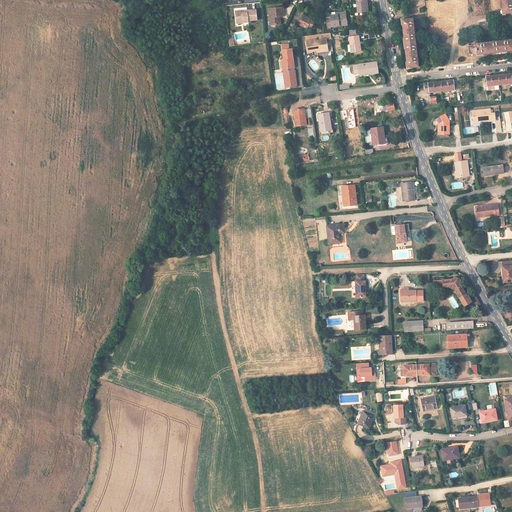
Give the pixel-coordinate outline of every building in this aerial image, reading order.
[(357,0),(358,3),(357,3),(358,13),(368,12),(367,6),(366,6),(365,3),(367,3),(366,0),(357,0)] [(504,15),(511,13),(511,0),(501,0),(502,11),(504,10),(504,15)] [(283,7),(268,9),(270,25),(280,24),(280,17),(281,17),(281,13),(284,12),(283,7)] [(243,11),(235,12),(236,22),(243,21),(244,23),(248,23),(248,21),(257,20),(256,10),(247,11),(247,13),(243,14),(243,11)] [(347,25),(345,12),(337,13),(337,15),(331,16),(331,18),(327,19),(328,27),(347,25)] [(311,29),(315,21),(311,19),(311,20),(307,19),(308,17),(303,15),(298,24),(307,28),(308,27),(311,29)] [(413,19),(403,20),(404,24),(402,24),(403,31),(405,31),(406,33),(403,33),(404,40),(406,40),(406,48),(405,48),(406,54),(408,54),(408,57),(406,57),(407,64),(408,64),(409,68),(419,67),(413,19)] [(429,35),(453,34),(452,27),(429,28),(429,35)] [(330,33),(311,35),(312,40),(306,41),(308,52),(317,51),(328,49),(326,39),(331,39),(330,33)] [(349,37),(351,53),(361,51),(359,36),(349,37)] [(511,39),(476,44),(476,45),(468,46),(469,55),(477,54),(482,53),(482,55),(488,54),(488,52),(491,51),(491,54),(497,53),(497,52),(505,51),(505,52),(511,51),(511,49),(511,39)] [(289,50),(288,45),(282,46),(283,51),(282,51),(284,59),(285,69),(294,68),(292,49),(289,50)] [(376,62),(358,65),(355,66),(356,74),(360,73),(360,74),(369,72),(370,74),(378,73),(376,62)] [(294,70),(287,71),(289,87),(297,86),(294,70)] [(511,76),(511,74),(486,77),(487,86),(511,83),(511,76)] [(454,80),(428,83),(429,93),(455,90),(454,80)] [(304,109),(293,110),(295,120),(293,121),(294,127),(297,126),(298,127),(306,126),(305,112),(304,110),(311,110),(310,105),(304,105),(304,106),(304,107),(304,108),(304,109)] [(490,109),(472,111),(473,121),(479,120),(480,121),(487,120),(487,121),(495,121),(494,113),(491,114),(490,109)] [(329,113),(318,114),(321,132),(330,130),(329,124),(330,124),(329,113)] [(449,134),(449,121),(445,114),(437,119),(439,124),(439,126),(438,126),(438,134),(449,134)] [(350,121),(352,139),(360,139),(358,120),(350,121)] [(321,134),(333,132),(332,124),(330,124),(329,124),(330,130),(321,132),(321,134)] [(383,127),(371,129),(373,145),(384,144),(383,139),(385,139),(383,127)] [(467,161),(455,162),(456,172),(457,178),(469,176),(467,161)] [(504,173),(502,165),(483,168),(484,176),(495,174),(504,173)] [(414,193),(413,182),(401,183),(403,201),(415,200),(414,196),(412,197),(412,193),(414,193)] [(356,205),(355,186),(347,186),(338,187),(340,209),(348,208),(348,206),(356,205)] [(499,215),(498,204),(475,207),(476,216),(485,214),(485,216),(499,215)] [(344,230),(344,224),(327,226),(329,244),(341,243),(340,233),(340,230),(344,230)] [(395,226),(397,243),(406,242),(405,234),(405,231),(409,231),(408,224),(395,226)] [(511,281),(511,265),(503,267),(504,276),(503,276),(504,282),(511,281)] [(356,297),(366,297),(365,281),(364,281),(364,274),(356,275),(356,281),(355,281),(356,297)] [(444,278),(433,278),(434,287),(443,286),(443,287),(449,287),(450,286),(456,289),(455,290),(457,293),(460,298),(466,295),(459,283),(460,281),(454,278),(453,279),(444,280),(444,278)] [(401,302),(416,301),(416,291),(412,291),(401,291),(401,302)] [(467,297),(461,301),(464,306),(472,302),(468,296),(467,297)] [(362,315),(362,311),(348,312),(349,320),(354,320),(355,330),(366,329),(365,319),(362,319),(362,315)] [(422,321),(404,322),(405,332),(423,331),(422,321)] [(473,328),(473,322),(447,324),(447,330),(473,328)] [(466,334),(447,336),(448,348),(464,347),(464,341),(467,341),(466,336),(466,334)] [(391,336),(379,336),(379,345),(381,345),(382,355),(392,354),(391,336)] [(436,376),(435,364),(416,365),(417,375),(421,374),(421,375),(430,374),(430,376),(436,376)] [(413,375),(417,375),(416,365),(404,366),(404,369),(401,369),(401,375),(404,375),(404,376),(413,376),(413,375)] [(487,383),(490,396),(498,395),(496,382),(487,383)] [(423,411),(437,409),(435,396),(420,399),(423,411)] [(392,405),(386,406),(387,413),(392,413),(392,412),(394,412),(394,418),(396,418),(403,418),(403,405),(394,405),(394,406),(392,406),(392,405)] [(456,417),(467,415),(465,405),(450,408),(452,418),(456,417)] [(488,420),(488,422),(497,420),(495,409),(480,412),(481,421),(488,420)] [(375,415),(363,410),(357,424),(369,429),(375,415)] [(443,461),(459,458),(457,446),(441,449),(443,461)] [(423,456),(411,458),(412,468),(424,466),(423,456)] [(383,476),(403,472),(401,461),(391,462),(391,464),(392,466),(390,466),(390,465),(381,467),(383,476)] [(460,509),(479,506),(477,496),(459,498),(460,509)] [(405,498),(406,508),(422,507),(421,497),(416,497),(405,498)] [(438,503),(439,511),(449,511),(447,502),(438,503)]
